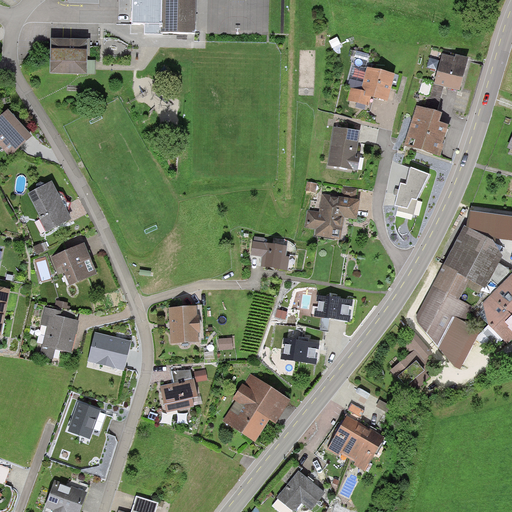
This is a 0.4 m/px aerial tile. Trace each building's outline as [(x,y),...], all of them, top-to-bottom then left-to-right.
[(196,34),(196,0),(133,0),(133,23),(145,23),(145,33),(196,34)] [(90,43),(51,42),(51,74),(87,75),(87,63),(90,63),(90,43)] [(462,98),(471,67),(443,59),(435,90),(462,98)] [(387,107),(395,78),(367,70),(361,94),(351,91),(347,106),(368,111),(370,103),(387,107)] [(31,136),(8,110),(0,116),(0,145),(9,155),(31,136)] [(406,145),(432,153),(440,127),(434,125),(437,117),(416,110),(406,145)] [(355,159),(359,135),(335,130),(328,170),(357,175),(360,159),(355,159)] [(428,176),(411,169),(407,186),(401,184),(396,205),(407,208),(412,198),(417,200),(428,176)] [(70,220),(53,182),(29,193),(46,231),(70,220)] [(357,225),(359,206),(354,205),(356,191),(341,189),(340,200),(320,198),(318,214),(307,213),(304,230),(316,232),(315,238),(342,241),(344,223),(357,225)] [(511,217),(471,211),(468,226),(494,240),(496,238),(511,239),(511,217)] [(465,224),(444,263),(470,279),(485,288),(503,256),(494,240),(468,226),(465,224)] [(264,239),(255,238),(253,255),(264,257),(263,266),(283,268),(286,245),(263,243),(264,239)] [(97,277),(85,245),(53,256),(57,267),(63,265),(71,286),(97,277)] [(470,279),(444,263),(417,315),(418,323),(455,367),(461,370),(480,331),(467,323),(475,307),(460,299),(470,279)] [(511,273),(483,303),(487,322),(508,343),(511,339),(511,273)] [(0,331),(9,290),(0,288),(0,331)] [(350,298),(320,294),(318,314),(347,318),(350,298)] [(71,351),(78,321),(59,316),(60,311),(44,307),(40,324),(46,325),(40,354),(53,357),(55,348),(71,351)] [(197,308),(168,309),(170,346),(198,344),(198,336),(201,336),(200,319),(197,319),(197,308)] [(433,354),(416,333),(403,344),(410,353),(390,369),(411,394),(431,378),(426,372),(430,369),(430,357),(433,354)] [(130,343),(96,335),(89,361),(123,370),(130,343)] [(316,341),(285,337),(283,358),(313,362),(316,341)] [(197,403),(191,371),(172,371),(174,384),(160,387),(166,415),(195,409),(193,404),(197,403)] [(293,400),(251,374),(235,400),(238,402),(225,422),(258,442),(271,421),(277,425),(293,400)] [(97,413),(77,406),(68,431),(88,438),(97,413)] [(383,437),(348,417),(328,450),(337,456),(340,451),(358,461),(355,466),(363,470),(383,437)] [(311,511),(326,492),(299,472),(278,499),(295,511),(296,511),(301,505),(311,511)] [(82,511),(87,499),(54,487),(45,511),(82,511)] [(132,511),(156,511),(158,508),(136,501),(132,511)]
